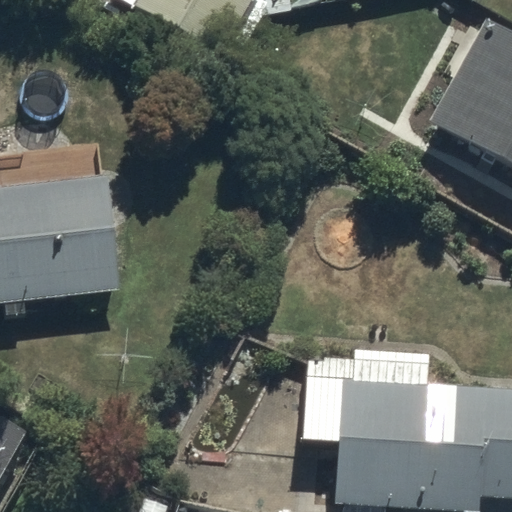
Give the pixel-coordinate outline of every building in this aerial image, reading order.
[(109,0),(131,12),(125,23),(189,60),(194,50),(215,62),(250,0),(109,0)] [(511,56),(491,45),(440,134),(511,174),(511,56)] [(110,197),(0,208),(0,316),(122,304),(110,197)] [(511,402),(355,393),(347,510),(380,511),(480,511),(481,499),(511,500),(511,402)] [(0,477),(24,433),(0,420),(0,477)]
